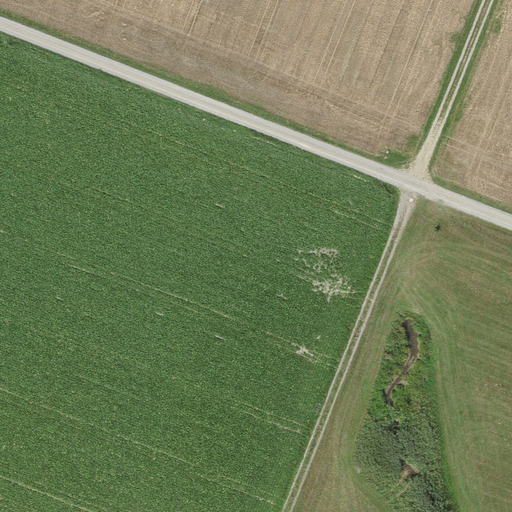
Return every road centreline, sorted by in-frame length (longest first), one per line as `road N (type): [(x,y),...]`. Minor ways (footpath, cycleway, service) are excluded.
road 1 (track): [(490,0),(290,511)]
road 2 (track): [(511,223),(0,23)]
